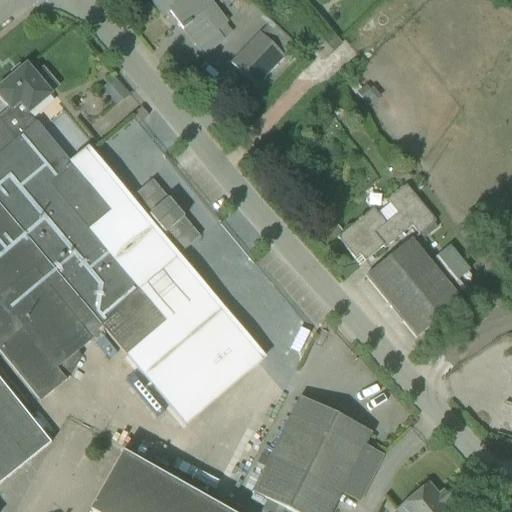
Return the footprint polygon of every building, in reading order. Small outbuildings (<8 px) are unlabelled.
[(149,0),(162,16),(168,12),(182,30),(184,29),(204,55),(222,42),(214,31),(225,23),(208,0),(149,0)] [(298,49),(303,44),(322,63),(341,46),(302,0),(293,0),(272,20),(298,49)] [(235,61),(258,85),(287,54),(263,30),(235,61)] [(0,99),(10,111),(0,119),(0,121),(16,141),(36,124),(27,114),(49,95),(25,66),(0,87),(0,99)] [(370,88),(360,97),(368,107),(378,98),(370,88)] [(133,115),(140,123),(148,115),(141,108),(133,115)] [(0,208),(103,332),(125,357),(183,425),(259,360),(202,293),(166,323),(139,291),(175,260),(166,250),(178,239),(146,201),(134,212),(125,201),(99,223),(87,209),(99,199),(71,166),(36,124),(16,141),(0,121),(0,208)] [(336,238),(354,259),(358,256),(364,262),(382,247),(384,249),(411,227),(418,235),(435,222),(405,186),(386,201),(388,204),(376,214),(372,209),(336,238)] [(91,342),(103,332),(0,208),(0,355),(26,388),(39,403),(65,382),(59,374),(63,371),(69,376),(81,358),(77,353),(91,342)] [(364,277),(415,339),(461,302),(411,240),(364,277)] [(447,246),(435,256),(445,269),(457,259),(447,246)] [(0,484),(49,445),(0,383),(0,484)] [(299,398),(251,494),(265,501),(283,510),(287,511),(331,511),(340,494),(341,493),(356,462),(374,471),(381,457),(363,448),(370,434),(299,398)] [(223,511),(120,454),(87,511),(223,511)] [(454,511),(447,504),(450,501),(442,492),(437,496),(427,485),(412,498),(395,511),(454,511)]
